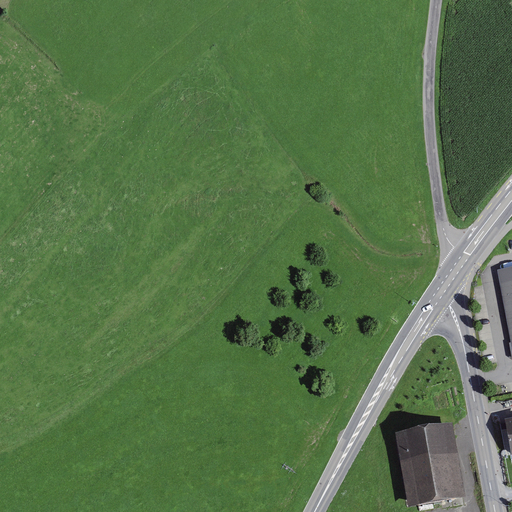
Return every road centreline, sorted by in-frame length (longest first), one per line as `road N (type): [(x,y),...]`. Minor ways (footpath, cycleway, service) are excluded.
road 1 (unclassified): [(436,0),(429,131),(443,230),(466,255)]
road 2 (secondary): [(438,296),(314,511)]
road 3 (tertiary): [(492,500),(460,331),(438,296)]
